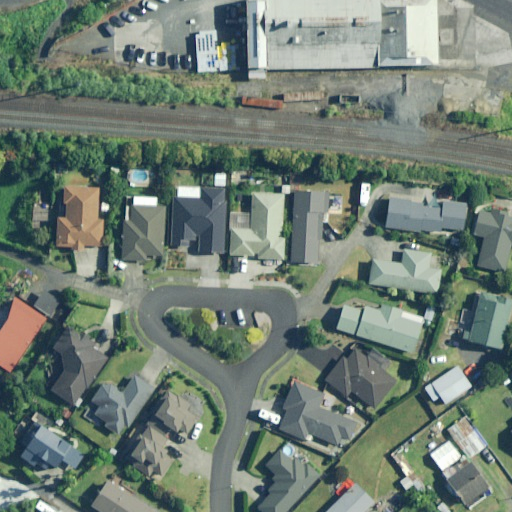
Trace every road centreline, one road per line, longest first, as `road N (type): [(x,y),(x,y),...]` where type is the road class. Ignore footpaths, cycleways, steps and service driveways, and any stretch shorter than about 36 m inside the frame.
road 1 (residential): [(235,385),(152,329),(154,300),(277,301),(287,327),(260,363)]
road 2 (residential): [(218,511),(235,385)]
